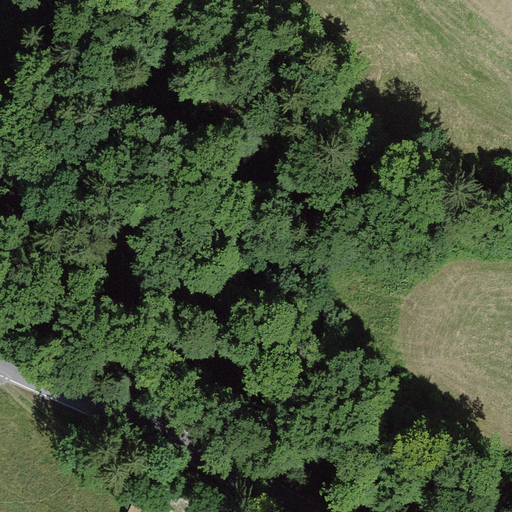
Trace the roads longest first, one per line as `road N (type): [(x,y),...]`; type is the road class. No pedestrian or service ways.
road 1 (tertiary): [(0,355),(296,511)]
road 2 (track): [(0,367),(9,395),(116,479),(186,511)]
